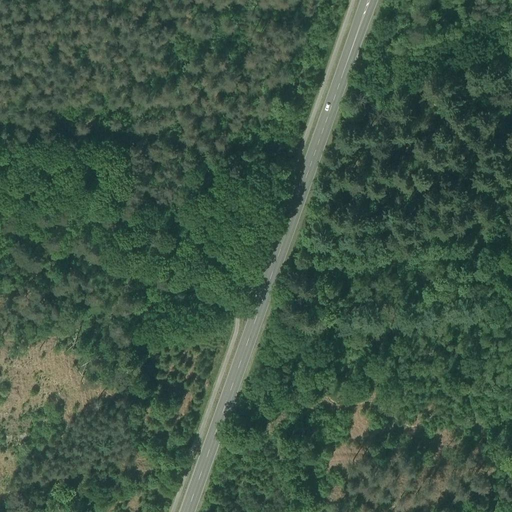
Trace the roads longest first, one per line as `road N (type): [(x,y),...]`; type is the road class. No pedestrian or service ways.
road 1 (primary): [(187,511),(369,0)]
road 2 (track): [(308,387),(301,349),(314,321),(317,271),(330,262),(511,232)]
road 3 (track): [(294,511),(299,412),(308,387)]
